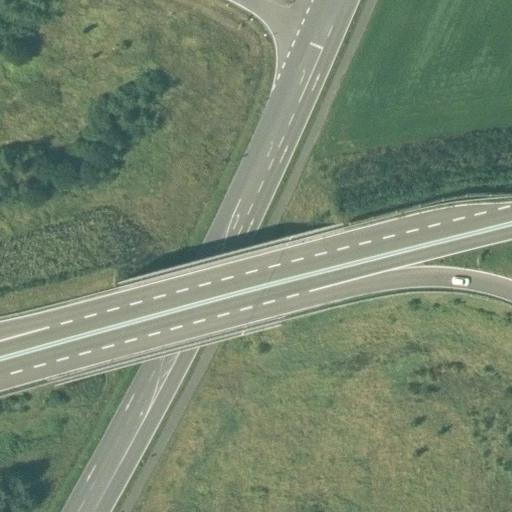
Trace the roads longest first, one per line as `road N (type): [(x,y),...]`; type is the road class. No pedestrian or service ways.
road 1 (secondary): [(320,19),(192,322),(87,511)]
road 2 (trunk): [(511,207),(90,312)]
road 3 (trunk): [(0,370),(302,289)]
road 4 (trunk): [(302,289),(511,227)]
road 5 (trunk): [(302,289),(423,272),(511,288)]
